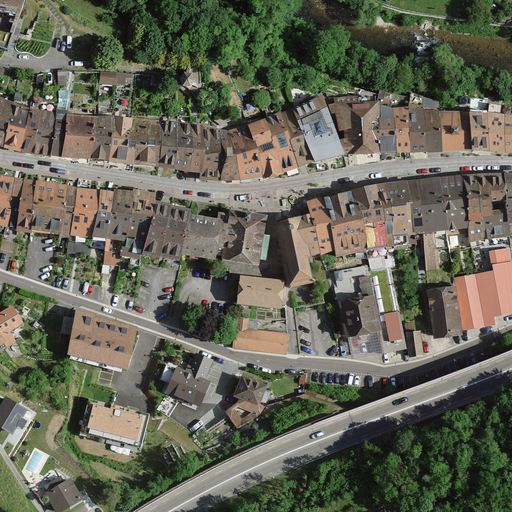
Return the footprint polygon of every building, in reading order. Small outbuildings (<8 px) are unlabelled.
[(23,0),(0,0),(0,8),(20,12),(23,0)] [(72,83),(71,70),(63,70),(64,83),(72,83)] [(117,73),(100,72),(99,84),(116,85),(117,73)] [(133,74),(117,73),(116,85),(125,85),(125,78),(133,79),(133,74)] [(194,79),(193,77),(192,75),(190,74),(188,73),(186,73),(184,74),(182,75),(181,77),(180,79),(180,81),(181,83),(183,85),(185,86),(187,86),(189,86),(191,85),(193,83),(193,81),(194,79)] [(320,96),(292,108),(315,161),(344,155),(339,139),(330,114),(327,105),(324,99),(320,96)] [(380,105),(379,101),(359,103),(358,96),(333,98),(334,103),(329,104),(327,105),(330,114),(333,113),(335,112),(339,131),(344,130),(345,138),(341,139),(339,139),(344,155),(346,155),(381,153),(380,105)] [(0,97),(0,146),(2,147),(14,102),(0,97)] [(30,108),(14,102),(2,147),(20,152),(30,108)] [(393,108),(380,105),(381,153),(397,153),(393,108)] [(409,107),(393,108),(397,153),(411,152),(409,109),(409,107)] [(40,110),(30,108),(20,152),(31,153),(40,110)] [(292,108),(281,112),(298,168),(315,161),(292,108)] [(423,108),(409,109),(411,152),(427,152),(424,110),(423,108)] [(56,109),(56,112),(50,155),(61,157),(67,113),(67,111),(56,109)] [(56,112),(40,110),(31,153),(50,155),(56,112)] [(440,111),(424,110),(427,152),(443,151),(440,111)] [(470,112),(440,111),(443,151),(473,150),(470,112)] [(281,112),(265,118),(284,173),(298,168),(281,112)] [(487,112),(470,112),(473,150),(490,151),(487,112)] [(505,114),(487,112),(490,151),(505,153),(505,114)] [(96,116),(67,113),(61,157),(90,159),(96,116)] [(115,116),(96,116),(90,159),(109,161),(115,116)] [(132,118),(115,116),(109,161),(134,164),(135,140),(130,140),(132,118)] [(162,121),(132,118),(130,140),(135,140),(134,164),(159,167),(162,121)] [(265,118),(248,125),(263,177),(263,179),(284,173),(265,118)] [(177,123),(162,121),(159,167),(173,169),(177,123)] [(193,125),(177,123),(173,169),(189,172),(193,125)] [(202,127),(193,125),(189,172),(200,173),(202,127)] [(248,125),(228,131),(240,180),(263,177),(248,125)] [(219,130),(202,127),(200,173),(199,179),(221,180),(219,130)] [(228,131),(219,130),(221,180),(240,180),(228,131)] [(0,175),(0,225),(7,227),(7,226),(14,178),(0,175)] [(312,254),(335,250),(336,256),(354,252),(356,256),(385,253),(385,245),(405,241),(405,231),(423,230),(427,270),(436,268),(435,245),(451,247),(477,245),(483,237),(508,235),(508,222),(511,221),(511,175),(504,176),(492,177),(485,177),(476,178),(470,178),(449,180),(443,181),(422,182),(420,182),(413,184),(410,184),(392,185),(389,186),(382,186),(381,186),(365,190),(355,192),(348,194),(326,199),(318,201),(308,203),(312,216),(304,218),(312,254)] [(24,179),(14,178),(7,226),(17,227),(24,179)] [(35,181),(24,179),(17,227),(16,230),(31,232),(31,230),(34,213),(31,212),(35,181)] [(68,186),(35,181),(31,212),(34,213),(31,230),(61,234),(68,186)] [(77,187),(68,186),(61,234),(61,237),(70,239),(70,236),(77,187)] [(99,191),(77,187),(70,236),(92,239),(93,237),(99,191)] [(114,189),(113,193),(107,239),(125,241),(134,190),(114,189)] [(156,194),(134,190),(125,241),(124,246),(144,251),(154,201),(156,194)] [(113,193),(99,191),(93,237),(107,239),(113,193)] [(172,205),(154,201),(144,251),(143,253),(160,257),(172,205)] [(191,209),(172,205),(160,257),(180,261),(181,255),(190,214),(191,209)] [(218,212),(217,219),(222,220),(216,255),(221,256),(221,259),(259,267),(267,216),(229,210),(228,214),(218,212)] [(217,219),(190,214),(181,255),(215,260),(216,255),(222,220),(217,219)] [(293,220),(280,223),(292,282),(310,278),(305,256),(312,254),(304,218),(293,220)] [(511,259),(510,250),(491,254),(494,274),(457,280),(458,288),(430,293),(438,342),(468,337),(467,332),(500,327),(498,316),(511,314),(511,259)] [(367,265),(335,273),(351,357),(409,352),(410,358),(427,357),(423,331),(423,322),(403,322),(392,270),(369,274),(367,265)] [(286,282),(241,279),(239,307),(284,310),(286,282)] [(23,322),(12,306),(0,313),(0,345),(5,342),(7,347),(16,342),(9,331),(23,322)] [(129,367),(137,329),(76,313),(69,352),(129,367)] [(288,355),(290,334),(249,331),(250,320),(236,319),(234,352),(288,355)] [(209,382),(216,365),(197,357),(190,375),(179,370),(168,394),(204,409),(214,384),(209,382)] [(271,388),(243,377),(234,398),(262,410),(271,388)] [(26,410),(6,398),(0,407),(0,426),(12,434),(26,410)] [(143,417),(93,404),(87,428),(137,441),(143,417)] [(60,511),(83,498),(71,477),(64,481),(61,476),(44,486),(47,491),(45,493),(56,511),(60,511)]
